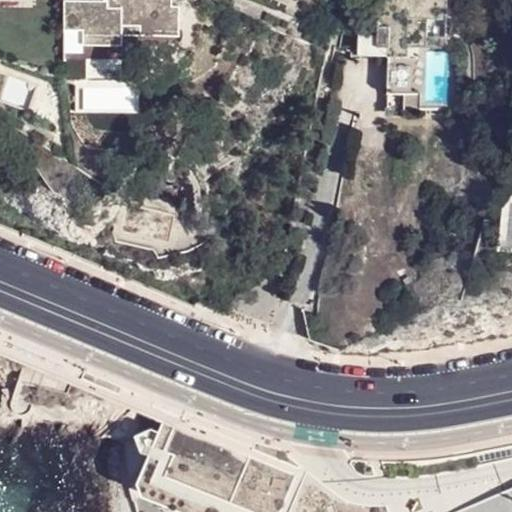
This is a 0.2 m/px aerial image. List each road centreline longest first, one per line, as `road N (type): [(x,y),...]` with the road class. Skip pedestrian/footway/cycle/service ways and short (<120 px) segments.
road 1 (secondary): [(511,375),(410,394),(346,392),(276,376),(0,265)]
road 2 (secondary): [(0,299),(267,408),(312,418),(415,423),(511,407)]
